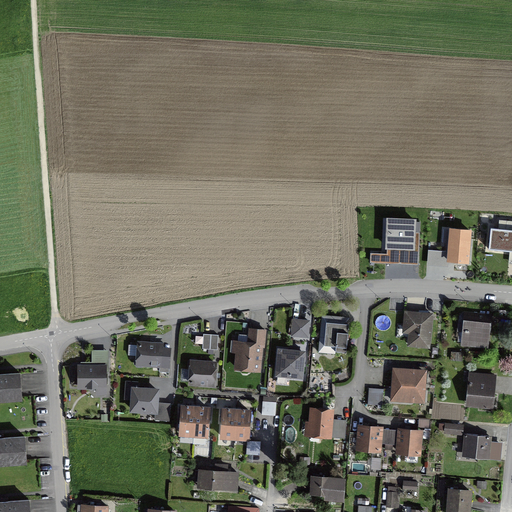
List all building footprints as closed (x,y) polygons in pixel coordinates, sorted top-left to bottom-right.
[(394,254),(372,254),(371,262),(401,263),(401,258),(401,247),(414,247),(414,241),(415,220),(388,219),(387,246),(394,246),(394,254)] [(489,249),(511,251),(511,229),(490,227),(489,249)] [(468,261),(471,230),(451,229),(449,260),(452,260),(468,261)] [(491,314),(465,311),(461,343),(487,346),(491,314)] [(408,344),(429,347),(432,314),(405,312),(403,333),(409,333),(408,344)] [(336,352),(336,350),(346,351),(350,315),(322,313),(318,350),(336,352)] [(293,336),(309,336),(309,320),(293,320),(293,336)] [(261,370),(263,346),(265,346),(267,328),(249,326),(248,334),(239,333),(238,339),(233,338),(232,351),(235,352),(234,368),(261,370)] [(218,349),(219,333),(203,332),(202,348),(218,349)] [(163,345),(164,341),(137,339),(137,344),(129,343),(128,354),(136,354),(135,364),(159,365),(159,370),(169,371),(171,345),(163,345)] [(275,374),(304,377),(306,348),(278,345),(275,374)] [(463,360),(463,351),(451,351),(451,360),(463,360)] [(188,381),(188,383),(216,385),(217,360),(196,358),(197,357),(191,356),(191,358),(190,358),(189,368),(181,367),(180,380),(188,381)] [(107,370),(107,362),(81,362),(77,362),(77,387),(87,387),(87,389),(95,389),(95,386),(96,386),(96,393),(107,393),(107,370)] [(425,402),(427,368),(392,365),(391,385),(387,385),(386,398),(390,399),(390,400),(392,400),(392,403),(423,405),(423,402),(425,402)] [(0,370),(0,398),(23,397),(20,369),(0,370)] [(466,405),(493,407),(496,373),(469,371),(466,405)] [(139,380),(125,379),(124,398),(130,399),(129,410),(155,412),(158,412),(159,401),(160,386),(138,385),(139,380)] [(384,388),(369,387),(368,403),(383,404),(384,388)] [(171,402),(159,401),(158,412),(155,412),(154,418),(170,419),(171,402)] [(263,401),(262,413),(265,414),(272,414),(275,414),(276,402),(263,401)] [(334,418),(334,407),(310,405),(308,420),(305,420),(304,434),(311,435),(310,440),(319,441),(319,436),(332,437),(332,436),(334,418)] [(209,408),(199,407),(193,407),(183,407),(182,434),(207,435),(209,408)] [(250,410),(240,409),(233,409),(224,408),(222,437),(248,438),(250,410)] [(418,426),(430,427),(430,418),(419,417),(418,426)] [(334,418),(332,436),(345,437),(347,419),(334,418)] [(444,432),(463,434),(464,423),(445,421),(445,422),(439,422),(439,428),(444,429),(444,432)] [(384,424),(358,422),(355,449),(381,451),(382,442),(384,427),(384,424)] [(421,455),(423,428),(398,426),(397,429),(396,444),(395,452),(406,453),(406,460),(417,461),(418,454),(421,455)] [(396,444),(397,429),(384,427),(382,442),(386,443),(385,448),(392,449),(393,443),(396,444)] [(492,440),(492,434),(464,432),(462,455),(464,456),(464,460),(473,461),(473,457),(501,459),(502,441),(492,440)] [(0,463),(28,461),(25,433),(0,434),(0,463)] [(247,454),(260,454),(260,451),(260,443),(261,440),(248,440),(247,454)] [(371,468),(381,469),(382,457),(372,456),(371,468)] [(197,485),(238,488),(239,469),(228,469),(228,462),(215,461),(214,467),(198,466),(197,485)] [(346,474),(311,472),(310,492),(325,493),(324,498),(344,499),(346,474)] [(418,488),(418,480),(403,479),(403,487),(418,488)] [(486,488),(487,480),(477,479),(477,487),(486,488)] [(388,485),(386,506),(399,507),(400,491),(399,491),(400,486),(396,486),(396,485),(388,485)] [(471,510),(473,487),(447,485),(446,508),(449,509),(448,511),(458,511),(459,509),(471,510)] [(0,498),(0,511),(31,511),(30,496),(0,498)] [(108,511),(109,504),(81,502),(81,503),(78,503),(77,511),(108,511)]
